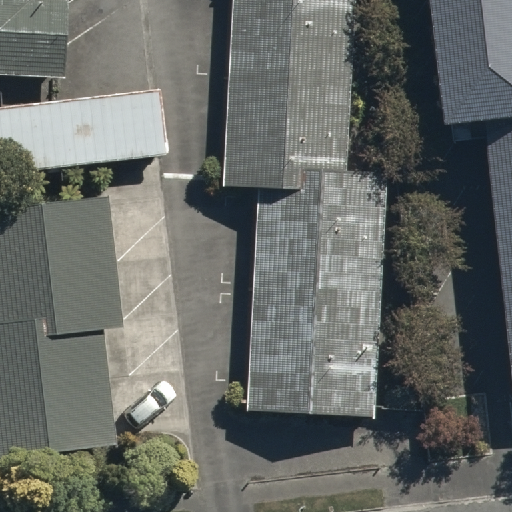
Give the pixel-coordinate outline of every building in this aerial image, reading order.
[(38,0),(0,0),(0,82),(57,86),(61,11),(38,10),(38,0)] [(222,0),(216,184),(255,185),(247,417),(368,420),(376,192),(339,191),(345,0),(222,0)] [(511,0),(415,0),(432,143),(465,139),(477,138),(511,360),(511,0)] [(152,95),(0,112),(0,173),(159,155),(152,95)] [(99,202),(0,214),(0,459),(99,448),(84,324),(114,320),(99,202)]
